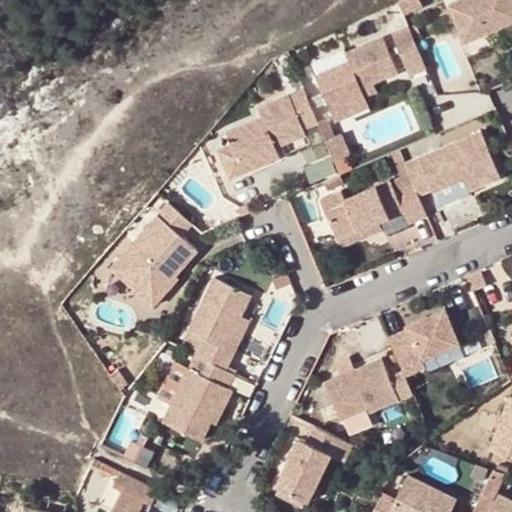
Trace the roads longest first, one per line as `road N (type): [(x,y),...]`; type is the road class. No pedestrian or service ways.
road 1 (residential): [(324,314),(226,505)]
road 2 (residential): [(511,234),(324,314)]
